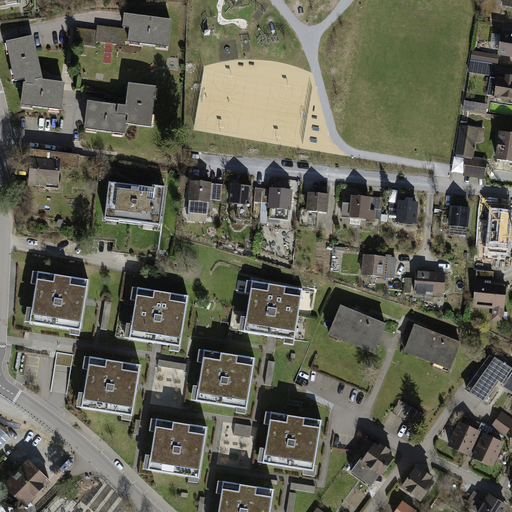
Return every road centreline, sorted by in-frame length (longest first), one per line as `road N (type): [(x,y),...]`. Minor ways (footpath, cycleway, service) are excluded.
road 1 (residential): [(511,194),(204,162)]
road 2 (residential): [(0,109),(0,338)]
road 3 (tertiary): [(0,385),(151,511)]
road 4 (residential): [(511,497),(412,453),(369,511)]
